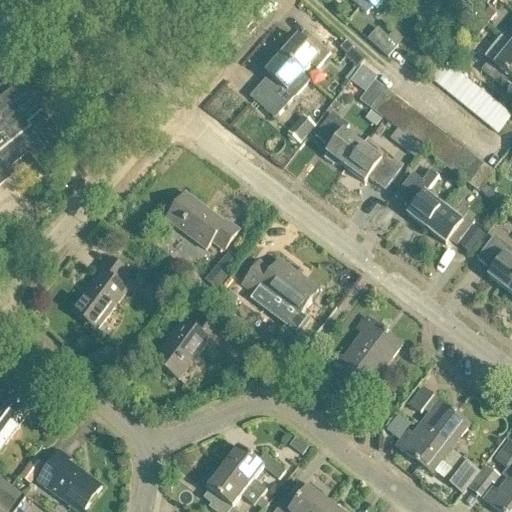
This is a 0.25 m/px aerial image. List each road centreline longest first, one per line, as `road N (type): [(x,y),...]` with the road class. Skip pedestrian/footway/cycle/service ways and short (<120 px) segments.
road 1 (residential): [(511,374),(169,113)]
road 2 (residential): [(424,511),(274,403),(152,453)]
road 3 (residential): [(0,310),(169,113)]
road 4 (residential): [(152,453),(0,315)]
road 5 (residential): [(169,113),(269,0)]
road 6 (residential): [(169,113),(72,0)]
